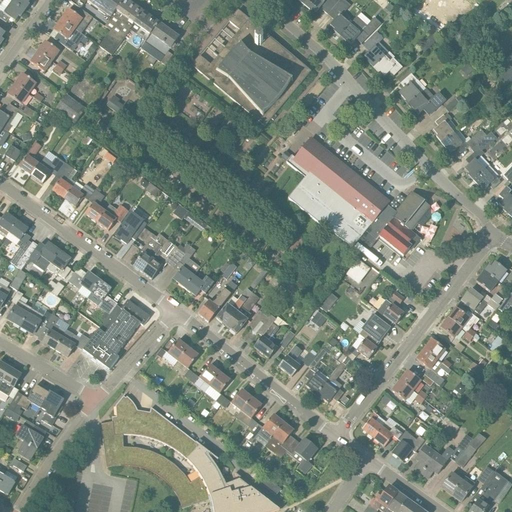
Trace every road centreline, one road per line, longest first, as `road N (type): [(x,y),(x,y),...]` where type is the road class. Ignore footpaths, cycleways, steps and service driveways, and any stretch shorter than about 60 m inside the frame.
road 1 (residential): [(493,234),(321,51),(258,0)]
road 2 (residential): [(338,436),(493,234)]
road 3 (residential): [(175,309),(0,181)]
road 4 (residential): [(338,436),(175,309)]
road 5 (residential): [(18,511),(94,398)]
road 6 (residential): [(94,398),(175,309)]
